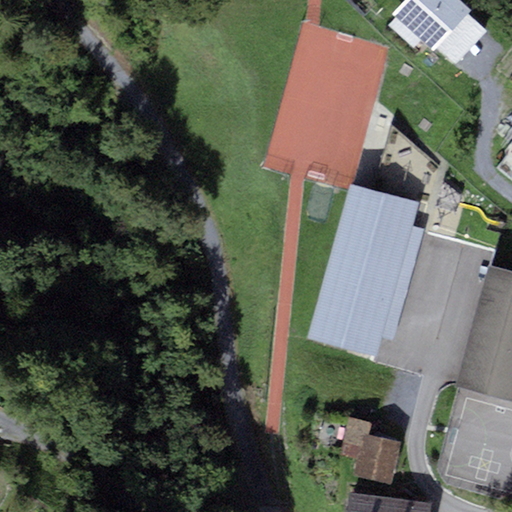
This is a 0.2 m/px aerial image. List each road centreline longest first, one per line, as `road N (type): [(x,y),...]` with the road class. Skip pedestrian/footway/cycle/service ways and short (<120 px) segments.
road 1 (track): [(71,0),(196,189),(272,511)]
road 2 (track): [(503,74),(490,139),(495,179),(511,192)]
